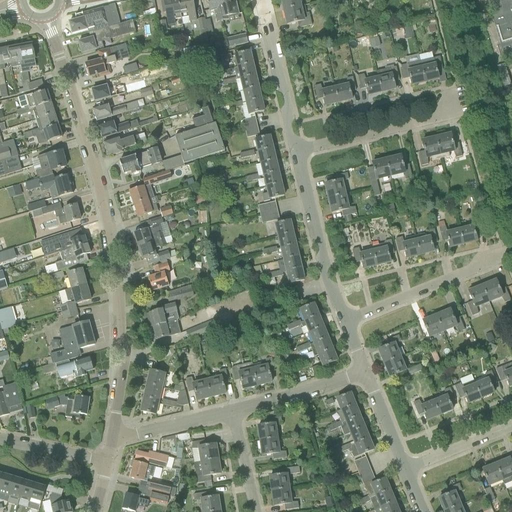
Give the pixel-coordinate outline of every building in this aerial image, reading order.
[(182,26),(183,26),(177,0),(167,0),(163,1),(168,27),(173,26),(173,21),(181,20),(182,26)] [(196,21),(193,6),(192,0),(177,0),(183,26),(189,25),(189,22),(196,21)] [(217,23),(222,21),(217,0),(205,0),(209,12),(214,11),(217,23)] [(228,0),(217,0),(222,21),(229,20),(228,17),(238,14),(236,3),(230,4),(228,0)] [(299,0),(281,0),(284,11),(301,7),(299,0)] [(511,0),(486,0),(508,71),(511,69),(511,0)] [(309,13),(306,14),(304,6),(301,7),(284,11),(287,25),(297,23),(298,29),(312,25),(309,13)] [(111,19),(108,7),(75,16),(76,21),(69,23),(72,35),(87,31),(88,34),(119,25),(117,17),(111,19)] [(205,21),(205,22),(204,18),(197,20),(200,35),(207,34),(208,35),(209,35),(205,21)] [(141,25),(142,25),(140,19),(119,25),(88,34),(90,39),(78,43),(81,55),(102,49),(101,42),(142,31),(141,25)] [(161,40),(168,39),(165,22),(158,23),(161,40)] [(229,48),(247,44),(245,35),(227,39),(229,48)] [(23,66),(19,67),(21,78),(27,76),(26,72),(30,72),(29,68),(35,67),(34,60),(31,44),(19,47),(23,66)] [(106,65),(129,59),(125,46),(96,53),(99,62),(85,65),(88,78),(98,75),(99,78),(109,75),(106,65)] [(19,67),(23,66),(19,47),(7,49),(11,68),(19,67)] [(10,69),(11,68),(7,49),(0,50),(0,70),(2,70),(2,71),(4,70),(3,66),(9,65),(10,69)] [(249,53),(249,52),(236,55),(238,67),(239,67),(251,64),(249,53)] [(436,72),(442,71),(439,57),(420,62),(425,82),(438,79),(438,80),(436,72)] [(411,85),(425,82),(420,62),(400,66),(404,80),(409,78),(411,86),(412,86),(411,85)] [(236,81),(240,80),(254,76),(251,64),(239,67),(238,67),(234,68),(236,79),(236,81)] [(150,76),(172,69),(171,65),(155,69),(155,68),(148,70),(150,76)] [(399,81),(396,71),(396,67),(385,70),(385,71),(377,73),(381,92),(394,89),(394,90),(395,90),(393,82),(399,81)] [(368,95),(381,92),(377,73),(357,77),(360,90),(366,89),(368,96),(368,95)] [(189,80),(194,78),(193,74),(170,82),(171,87),(189,81),(189,80)] [(28,81),(28,80),(27,76),(21,78),(19,78),(22,90),(18,91),(19,95),(29,92),(27,85),(26,82),(28,81)] [(243,92),(257,88),(254,76),(240,80),(243,92)] [(355,92),(353,82),(352,78),(345,80),(346,83),(333,87),(337,103),(351,100),(351,101),(350,93),(355,92)] [(29,92),(43,87),(40,81),(27,85),(29,92)] [(333,87),(321,90),(320,85),(314,87),(317,100),(323,99),(324,106),(325,106),(337,103),(333,87)] [(123,87),(108,91),(107,86),(91,91),(94,102),(124,94),(123,87)] [(147,101),(153,99),(150,88),(140,91),(142,99),(146,98),(147,101)] [(246,103),(260,100),(257,88),(243,92),(246,103)] [(32,109),(50,103),(46,91),(33,96),(33,94),(18,99),(21,109),(24,108),(27,115),(33,113),(32,109)] [(159,100),(168,97),(166,91),(157,94),(159,100)] [(263,111),(260,100),(246,103),(249,115),(263,112),(263,111)] [(35,120),(54,114),(50,103),(32,109),(33,113),(35,120)] [(102,106),(93,109),(96,122),(106,119),(130,111),(138,109),(136,103),(115,109),(109,111),(107,106),(107,104),(102,106)] [(204,115),(193,119),(197,131),(215,124),(209,106),(201,108),(204,115)] [(17,117),(27,115),(24,108),(21,109),(16,111),(17,117)] [(40,132),(58,126),(54,114),(35,120),(38,130),(39,129),(40,132)] [(113,121),(107,123),(98,126),(102,139),(130,130),(131,131),(139,128),(136,121),(114,127),(113,121)] [(175,138),(192,132),(190,125),(173,131),(175,138)] [(184,164),(224,151),(216,125),(192,132),(175,138),(184,164)] [(37,130),(31,132),(33,137),(36,136),(39,145),(42,144),(62,138),(58,126),(40,132),(38,132),(37,130)] [(246,138),(259,135),(258,130),(245,132),(246,138)] [(458,144),(453,145),(450,135),(450,136),(436,139),(441,160),(449,157),(448,154),(453,153),(454,159),(461,157),(458,144)] [(269,138),(269,137),(254,141),(256,153),(272,149),(269,138)] [(133,140),(120,144),(118,138),(103,143),(107,156),(112,154),(113,156),(121,153),(120,151),(135,146),(133,140)] [(431,162),(441,160),(436,139),(422,142),(424,152),(418,153),(421,167),(428,165),(426,160),(430,159),(431,162)] [(0,161),(11,159),(7,147),(4,148),(4,149),(0,149),(0,161)] [(152,166),(161,163),(156,149),(119,162),(123,175),(131,173),(132,176),(140,173),(139,169),(152,165),(152,166)] [(259,165),(274,161),(272,149),(256,153),(259,165)] [(40,171),(35,173),(37,180),(53,176),(52,172),(58,170),(60,169),(65,167),(61,152),(52,154),(36,158),(40,171)] [(0,177),(21,171),(17,157),(11,159),(0,161),(0,177)] [(412,179),(411,175),(408,165),(403,167),(401,157),(400,157),(400,158),(386,161),(390,177),(404,174),(405,180),(412,179)] [(262,176),(277,173),(274,161),(259,165),(262,176)] [(390,177),(386,161),(372,164),(372,163),(372,164),(374,173),(376,181),(390,177)] [(149,186),(171,179),(168,172),(143,180),(145,186),(129,191),(133,204),(150,199),(154,198),(149,186)] [(265,188),(280,185),(277,173),(262,176),(265,188)] [(342,183),(348,181),(347,174),(333,177),(335,183),(324,185),(325,186),(326,185),(329,199),(345,195),(342,183)] [(62,177),(54,179),(53,176),(37,180),(37,181),(24,184),(27,192),(40,189),(41,193),(48,191),(51,200),(73,194),(68,176),(62,178),(62,177)] [(373,197),(379,196),(376,182),(370,184),(373,197)] [(283,196),(280,185),(265,188),(266,194),(261,196),(263,201),(284,196),(283,196)] [(19,186),(6,190),(9,198),(22,194),(19,186)] [(354,208),(348,209),(345,195),(329,199),(332,213),(331,213),(331,214),(341,211),(343,217),(356,214),(354,208)] [(152,206),(150,199),(133,204),(137,218),(152,213),(157,211),(155,205),(152,206)] [(28,213),(45,208),(44,202),(26,207),(28,213)] [(61,210),(60,203),(45,208),(28,213),(28,214),(31,213),(33,219),(61,210)] [(264,212),(276,209),(274,203),(263,206),(264,212)] [(388,213),(395,211),(393,205),(386,207),(388,213)] [(60,226),(80,220),(76,206),(61,210),(63,210),(65,217),(58,218),(60,226)] [(172,215),(171,212),(170,207),(159,210),(161,218),(172,215)] [(266,218),(277,215),(276,209),(264,212),(265,214),(266,218)] [(207,211),(199,211),(199,223),(207,223),(207,211)] [(267,223),(278,221),(277,215),(266,218),(267,223)] [(159,225),(163,224),(161,218),(146,222),(148,228),(146,229),(146,230),(133,234),(138,247),(163,239),(159,225)] [(475,234),(480,232),(477,219),(471,221),(473,226),(459,229),(463,244),(476,241),(476,242),(477,242),(475,234)] [(289,222),(290,222),(289,222),(274,225),(276,237),(292,234),(289,222)] [(458,227),(446,230),(443,222),(437,223),(442,242),(448,241),(449,248),(450,248),(450,247),(463,244),(459,229),(458,227)] [(78,230),(40,243),(43,250),(48,248),(50,256),(59,253),(66,250),(71,249),(71,248),(87,244),(87,243),(89,243),(87,238),(85,238),(84,236),(81,238),(78,230)] [(424,235),(415,237),(420,255),(433,252),(431,244),(437,243),(434,230),(428,231),(428,237),(425,237),(424,235)] [(279,249),(294,246),(292,234),(276,237),(279,249)] [(406,258),(420,255),(415,237),(406,239),(407,242),(402,243),(401,239),(395,240),(399,253),(404,251),(406,259),(407,259),(406,258)] [(163,239),(138,247),(142,261),(155,256),(153,249),(165,245),(163,239)] [(394,254),(391,244),(390,241),(384,242),(384,244),(372,247),(372,251),(376,266),(389,262),(389,263),(390,263),(388,255),(394,254)] [(62,262),(54,265),(55,265),(57,272),(88,262),(86,255),(90,254),(87,244),(71,248),(71,249),(66,250),(59,253),(62,262)] [(282,261),(297,257),(294,246),(279,249),(277,250),(276,248),(269,250),(270,254),(277,253),(277,256),(281,255),(282,261)] [(358,249),(352,250),(355,263),(361,262),(363,270),(363,269),(376,266),(372,251),(360,254),(358,249)] [(7,251),(0,253),(0,264),(10,261),(7,251)] [(166,261),(170,260),(168,253),(157,256),(159,262),(166,260),(166,261)] [(52,256),(43,258),(45,266),(53,264),(52,256)] [(285,273),(300,269),(297,257),(282,261),(285,273)] [(169,272),(166,261),(166,260),(159,262),(152,264),(156,276),(148,279),(152,292),(168,287),(164,274),(169,272)] [(303,281),(300,269),(285,273),(288,285),(304,281),(303,281)] [(64,291),(86,285),(82,270),(66,275),(70,290),(64,291)] [(53,282),(63,278),(61,273),(51,276),(53,282)] [(505,288),(499,291),(495,281),(495,282),(482,288),(488,304),(501,299),(503,304),(510,301),(505,288)] [(74,305),(90,300),(86,285),(64,291),(67,303),(73,301),(74,304),(60,308),(61,313),(75,309),(74,305)] [(168,305),(193,298),(189,287),(165,294),(168,305)] [(286,299),(298,294),(296,288),(284,293),(286,299)] [(475,309),(488,304),(482,288),(469,293),(469,292),(468,292),(472,302),(467,304),(472,317),(477,315),(475,309)] [(288,304),(300,299),(298,294),(286,299),(288,304)] [(291,310),(303,305),(300,299),(288,304),(291,310)] [(313,306),(314,305),(313,305),(298,311),(303,322),(317,316),(313,306)] [(175,314),(177,314),(175,306),(161,308),(161,311),(146,315),(149,328),(177,321),(175,314)] [(63,320),(77,317),(75,309),(61,313),(63,320)] [(7,327),(9,326),(4,310),(0,310),(0,325),(1,330),(7,328),(7,327)] [(459,318),(454,320),(450,311),(449,311),(450,312),(436,317),(443,333),(456,327),(458,333),(464,331),(459,318)] [(308,333),(322,328),(317,316),(303,322),(300,323),(299,321),(292,324),(295,329),(301,326),(302,329),(305,327),(308,333)] [(429,338),(443,333),(436,317),(423,322),(422,322),(429,338)] [(156,341),(180,334),(177,321),(149,328),(150,328),(152,327),(156,341)] [(214,321),(186,332),(189,338),(189,339),(217,328),(214,321)] [(76,350),(94,345),(88,323),(58,331),(63,351),(49,355),(52,366),(68,361),(78,358),(76,350)] [(288,332),(295,329),(292,324),(286,327),(288,332)] [(313,345),(327,339),(322,328),(308,333),(313,345)] [(491,334),(485,336),(488,343),(494,341),(491,334)] [(395,346),(401,342),(398,336),(386,341),(388,347),(378,351),(379,351),(385,364),(400,358),(395,346)] [(313,358),(331,350),(327,339),(313,345),(310,346),(309,343),(302,346),(304,352),(310,349),(313,358)] [(419,350),(425,348),(422,339),(416,341),(419,350)] [(430,355),(435,353),(429,340),(424,342),(430,355)] [(297,354),(304,352),(302,346),(295,349),(297,354)] [(336,361),(331,350),(313,358),(314,358),(318,356),(323,367),(336,361)] [(0,362),(9,361),(7,352),(0,354),(0,362)] [(85,373),(93,371),(89,358),(69,364),(68,361),(52,366),(42,368),(44,375),(57,372),(59,380),(74,376),(74,379),(86,376),(85,373)] [(269,373),(274,372),(271,358),(265,360),(266,366),(253,369),(257,386),(271,382),(271,383),(269,373)] [(389,378),(406,371),(400,358),(385,364),(390,377),(389,377),(389,378)] [(253,369),(251,369),(250,363),(231,368),(234,381),(240,380),(243,390),(243,389),(257,386),(253,369)] [(511,363),(495,370),(501,382),(506,380),(509,387),(511,385),(511,363)] [(410,376),(422,371),(420,365),(407,370),(410,376)] [(228,383),(226,373),(225,370),(219,372),(220,377),(206,380),(210,397),(224,394),(225,395),(225,394),(223,384),(228,383)] [(164,375),(160,374),(150,371),(147,385),(161,388),(164,375)] [(496,384),(492,375),(491,372),(484,375),(486,378),(474,384),(480,398),(493,393),(493,394),(494,394),(491,386),(496,384)] [(472,375),(461,379),(463,385),(474,381),(472,375)] [(206,380),(193,384),(191,379),(185,380),(188,393),(194,391),(196,402),(197,401),(197,400),(210,397),(206,380)] [(474,384),(473,382),(460,387),(459,385),(454,387),(459,399),(465,397),(468,404),(468,403),(480,398),(474,384)] [(0,417),(9,415),(7,408),(20,404),(20,405),(21,405),(15,384),(4,387),(2,388),(3,393),(0,393),(0,417)] [(158,402),(161,388),(147,385),(144,399),(158,402)] [(455,401),(451,392),(450,389),(443,391),(445,397),(434,402),(439,415),(451,410),(452,411),(449,403),(455,401)] [(188,405),(185,394),(184,392),(179,393),(177,404),(176,405),(182,407),(188,405)] [(350,395),(350,394),(333,401),(337,412),(354,406),(350,395)] [(67,399),(65,399),(64,396),(45,401),(47,411),(59,408),(62,407),(66,408),(64,418),(74,419),(74,415),(79,416),(80,415),(86,416),(89,399),(75,397),(75,399),(67,401),(67,399)] [(155,415),(158,402),(144,399),(141,412),(155,415)] [(434,402),(421,407),(419,401),(413,403),(418,416),(423,414),(426,421),(427,421),(427,420),(439,415),(434,402)] [(342,423),(359,417),(354,406),(337,412),(341,422),(342,423)] [(35,418),(33,408),(32,407),(26,409),(29,419),(35,418)] [(343,436),(363,428),(359,417),(342,423),(341,422),(334,424),(336,429),(340,428),(343,436)] [(275,424),(281,423),(280,418),(267,420),(268,425),(258,427),(259,427),(261,441),(277,439),(275,424)] [(351,446),(368,439),(363,428),(343,436),(343,437),(347,435),(351,444),(351,446)] [(285,453),(279,454),(277,439),(261,441),(263,455),(262,456),(272,455),(273,460),(286,458),(285,453)] [(373,450),(372,450),(368,439),(351,446),(351,444),(344,447),(345,451),(350,450),(353,459),(373,451),(373,450)] [(215,445),(205,447),(204,441),(191,443),(192,450),(198,449),(200,463),(217,460),(215,446),(216,446),(215,445)] [(134,460),(134,462),(147,466),(147,465),(165,469),(165,468),(168,458),(168,457),(149,452),(148,455),(136,452),(134,460)] [(356,468),(368,463),(365,457),(353,462),(356,468)] [(134,460),(132,459),(130,467),(132,468),(130,478),(146,483),(148,477),(152,478),(155,468),(147,466),(134,462),(134,460)] [(511,465),(509,459),(509,460),(496,466),(504,485),(511,482),(510,478),(511,477),(511,465)] [(220,474),(219,474),(217,460),(200,463),(194,464),(196,478),(197,478),(198,484),(211,482),(210,476),(220,474)] [(358,473),(370,468),(368,463),(356,468),(358,473)] [(503,486),(504,485),(496,466),(483,471),(482,470),(489,487),(502,482),(503,486)] [(297,474),(299,474),(298,467),(289,468),(279,470),(280,476),(269,477),(269,478),(270,478),(272,492),(289,489),(287,476),(297,474)] [(360,479),(372,474),(370,468),(358,473),(360,479)] [(362,484),(374,479),(372,474),(360,479),(362,484)] [(0,494),(9,497),(14,478),(4,475),(0,487),(0,494)] [(19,500),(25,481),(14,478),(9,497),(19,500)] [(384,480),(385,480),(385,479),(365,487),(368,497),(369,499),(389,491),(384,480)] [(29,503),(35,485),(25,481),(19,500),(29,503)] [(169,495),(171,489),(149,484),(148,489),(169,495)] [(455,493),(461,490),(458,484),(446,490),(448,495),(438,499),(439,499),(440,499),(444,511),(445,511),(460,506),(455,493)] [(29,503),(28,509),(38,511),(46,488),(35,485),(29,503)] [(297,503),(290,504),(289,489),(272,492),(275,506),(274,506),(274,507),(284,505),(285,511),(298,509),(297,503)] [(489,504),(494,502),(489,489),(484,491),(489,504)] [(373,510),(393,502),(389,491),(369,499),(368,497),(363,499),(365,504),(370,502),(373,510)] [(166,504),(168,498),(147,492),(145,499),(126,494),(122,510),(129,511),(135,511),(137,505),(147,508),(149,500),(166,504)] [(218,497),(207,499),(206,493),(193,495),(194,502),(200,501),(201,511),(217,511),(219,511),(217,498),(218,498),(218,497)] [(71,511),(69,502),(62,503),(61,497),(51,494),(49,500),(52,511),(71,511)] [(397,511),(393,502),(373,510),(374,511),(397,511)] [(496,511),(498,511),(500,504),(494,503),(491,510),(496,511)]
